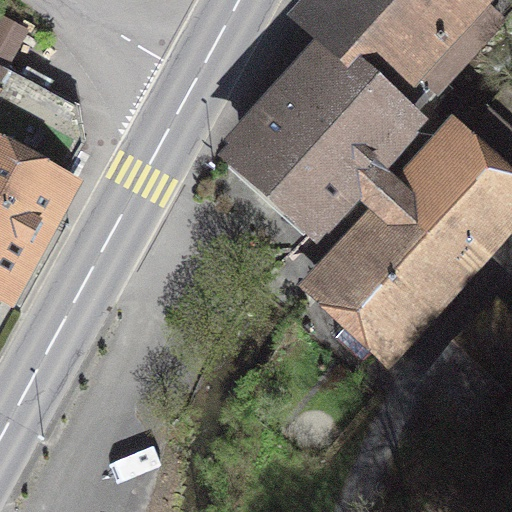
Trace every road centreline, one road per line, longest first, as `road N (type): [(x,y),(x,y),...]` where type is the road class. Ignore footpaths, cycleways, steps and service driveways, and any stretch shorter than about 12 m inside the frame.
road 1 (secondary): [(0,437),(197,75)]
road 2 (residential): [(344,511),(429,363),(511,259)]
road 3 (residential): [(197,75),(78,0)]
